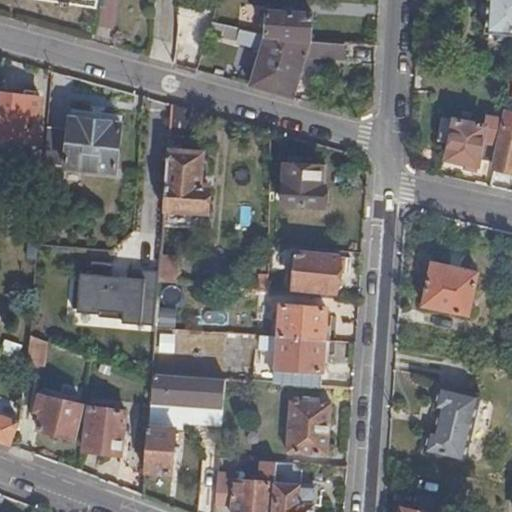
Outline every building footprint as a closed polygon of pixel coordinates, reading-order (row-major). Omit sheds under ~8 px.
[(49,0),(62,2),(61,7),(70,8),(71,3),(96,7),(97,0),(49,0)] [(211,5),(192,0),(179,0),(178,15),(199,20),(207,21),(211,5)] [(511,0),(488,0),(486,34),(511,35),(511,0)] [(287,40),(310,42),(312,14),(266,11),(265,35),(276,38),(287,40)] [(178,15),(176,46),(198,47),(199,20),(178,15)] [(250,86),(272,93),(287,40),(276,38),(265,35),(230,27),(229,34),(255,40),(263,40),(250,86)] [(272,93),(295,99),(306,59),(344,62),(345,44),(310,42),(287,40),(272,93)] [(0,123),(0,137),(36,142),(40,98),(4,94),(0,123)] [(186,136),(189,109),(172,105),(169,134),(186,136)] [(495,164),(494,169),(511,173),(511,113),(507,112),(505,121),(495,164)] [(64,168),(115,173),(121,123),(70,118),(64,168)] [(479,161),(495,164),(505,121),(487,118),(485,128),(442,119),(438,142),(451,145),(448,161),(477,166),(479,161)] [(168,151),(164,210),(206,213),(209,186),(199,185),(201,154),(168,151)] [(322,185),(322,166),(285,164),(283,205),(324,208),(326,185),(322,185)] [(8,224),(23,225),(23,214),(8,213),(8,224)] [(36,258),(38,238),(28,237),(27,257),(36,258)] [(160,280),(174,282),(176,256),(161,254),(160,273),(160,280)] [(293,288),(335,293),(339,258),(296,254),(293,288)] [(478,272),(432,263),(422,305),(468,316),(478,272)] [(160,280),(160,273),(148,273),(148,283),(84,278),(81,314),(101,315),(101,312),(125,314),(124,325),(156,327),(160,280)] [(257,289),(268,290),(268,275),(258,275),(257,289)] [(279,337),(324,341),(326,309),(281,306),(279,331),(279,337)] [(177,314),(162,313),(160,329),(176,331),(177,314)] [(175,333),(158,332),(156,348),(174,349),(175,333)] [(260,336),(259,350),(278,351),(279,337),(263,336),(260,336)] [(46,342),(30,337),(26,364),(43,366),(46,342)] [(276,383),(321,387),(324,341),(279,337),(278,351),(276,383)] [(19,346),(0,340),(0,355),(14,360),(19,346)] [(222,407),(224,380),(152,375),(151,382),(148,423),(169,425),(174,426),(175,412),(169,410),(168,403),(222,407)] [(481,394),(440,384),(433,409),(440,411),(436,430),(429,428),(423,453),(464,463),(481,394)] [(38,430),(74,439),(82,406),(46,397),(38,430)] [(287,452),(328,456),(332,404),(290,401),(287,452)] [(84,451),(120,456),(126,413),(89,408),(84,451)] [(0,415),(0,441),(9,445),(18,422),(0,415)] [(171,474),(174,430),(148,428),(144,472),(171,474)] [(221,428),(219,443),(231,444),(232,429),(221,428)] [(218,458),(216,490),(229,491),(231,460),(218,458)] [(231,511),(272,511),(274,494),(276,463),(260,462),(259,476),(252,475),(251,482),(234,480),(231,511)] [(299,486),(301,465),(276,463),(274,494),(272,511),(313,511),(314,505),(313,505),(314,487),(299,486)] [(197,511),(198,504),(177,502),(176,509),(182,511),(197,511)]
